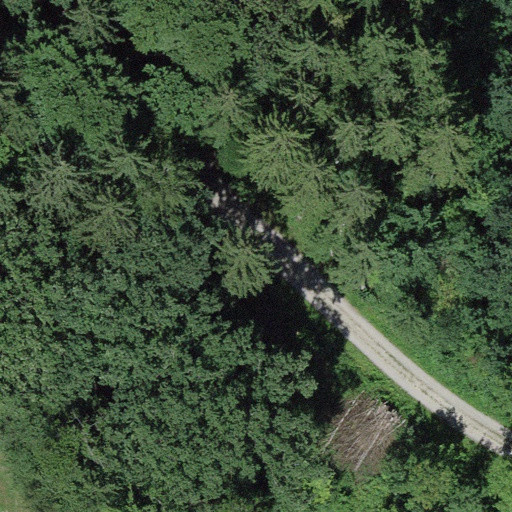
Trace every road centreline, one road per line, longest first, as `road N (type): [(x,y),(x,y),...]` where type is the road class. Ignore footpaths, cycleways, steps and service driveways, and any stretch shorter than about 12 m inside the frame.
road 1 (track): [(156,0),(147,129),(439,404),(511,437)]
road 2 (track): [(0,199),(147,129)]
